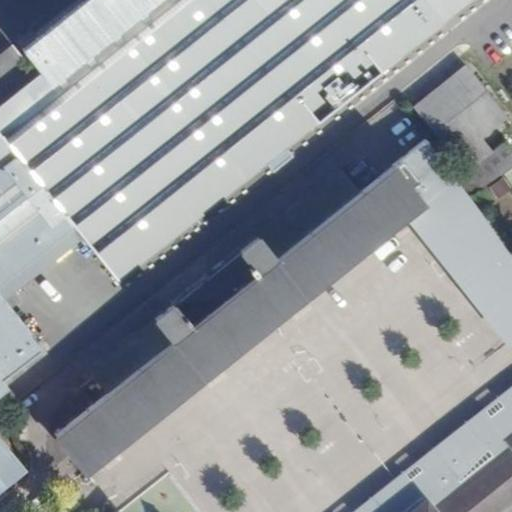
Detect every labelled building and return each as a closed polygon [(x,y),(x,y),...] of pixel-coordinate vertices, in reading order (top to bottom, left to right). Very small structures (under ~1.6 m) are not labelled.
[(472,0),(83,0),(24,47),(41,71),(0,103),(0,385),(46,349),(0,290),(0,280),(73,223),(117,275),(472,0)] [(0,83),(30,64),(16,44),(0,54),(0,83)] [(471,67),(417,108),(468,176),(505,145),(495,131),(510,119),(471,67)] [(492,511),(511,496),(511,252),(471,195),(456,175),(428,137),(394,164),(424,202),(409,214),(510,343),(511,341),(511,388),(496,401),(510,418),(497,428),(483,411),(415,465),(428,482),(416,491),(403,474),(396,480),(354,511),(492,511)] [(361,191),(278,256),(259,232),(151,316),(170,339),(105,391),(53,432),(84,470),(270,323),(409,214),(424,202),(394,164),(361,191)] [(342,167),(259,232),(278,256),(361,191),(342,167)] [(170,339),(151,316),(86,368),(105,391),(170,339)] [(0,446),(0,487),(20,472),(0,446)]
